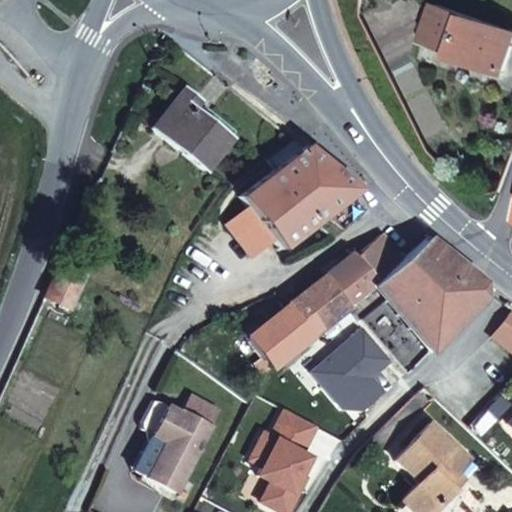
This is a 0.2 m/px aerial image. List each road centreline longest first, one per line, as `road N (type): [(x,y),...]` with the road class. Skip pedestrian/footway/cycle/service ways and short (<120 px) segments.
road 1 (unknown): [(398,176),(240,301),(162,333),(72,510)]
road 2 (unclassified): [(68,127),(30,283),(0,356)]
road 3 (secondary): [(237,12),(276,43),(398,176)]
road 4 (secondary): [(398,176),(317,0)]
